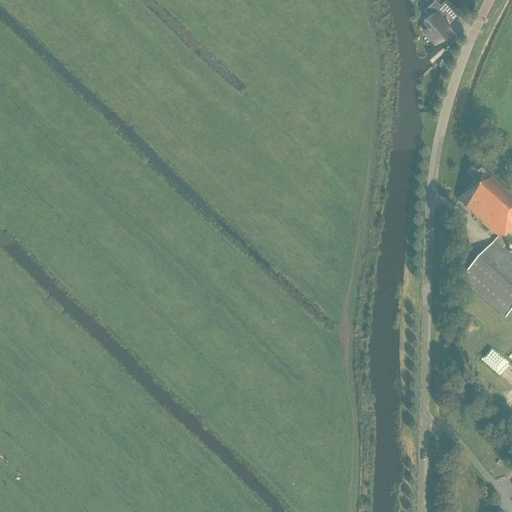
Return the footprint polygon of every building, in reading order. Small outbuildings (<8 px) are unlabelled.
[(446,10),(437,0),(433,0),(425,8),(430,14),(424,19),(428,24),(422,29),(435,44),(449,31),(445,27),(449,24),(441,15),(446,10)] [(445,48),(440,43),(427,54),(432,60),(445,48)] [(489,178),(474,165),(467,173),(476,182),(458,202),(499,238),(503,242),(509,235),(510,235),(511,233),(511,197),(490,177),(489,178)] [(503,242),(499,238),(462,280),(511,324),(511,257),(502,249),(506,245),(503,242)] [(486,366),(511,380),(511,364),(493,353),(486,366)]
